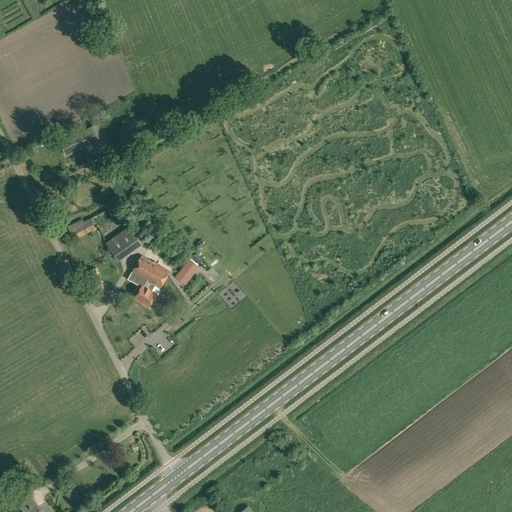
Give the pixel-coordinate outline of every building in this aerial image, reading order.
[(4,16),(8,24),(26,15),(22,7),(4,16)] [(104,113),(104,123),(112,122),(112,113),(104,113)] [(59,143),(66,155),(92,141),(98,153),(101,152),(105,160),(116,155),(99,122),(86,129),(87,132),(75,138),(74,135),(59,143)] [(126,139),(117,143),(124,157),(133,154),(126,139)] [(95,228),(90,219),(84,222),(82,219),(67,226),(74,239),(95,228)] [(119,261),(131,252),(118,234),(106,242),(119,261)] [(160,288),(170,271),(141,255),(131,272),(148,281),(145,286),(142,285),(134,298),(149,306),(157,294),(152,291),(155,285),(160,288)] [(196,264),(190,259),(184,266),(176,276),(185,283),(190,277),(187,275),(196,264)] [(99,300),(110,295),(96,268),(85,273),(99,300)] [(11,511),(40,511),(28,496),(10,509),(11,511)] [(222,511),(214,498),(197,509),(198,511),(222,511)]
